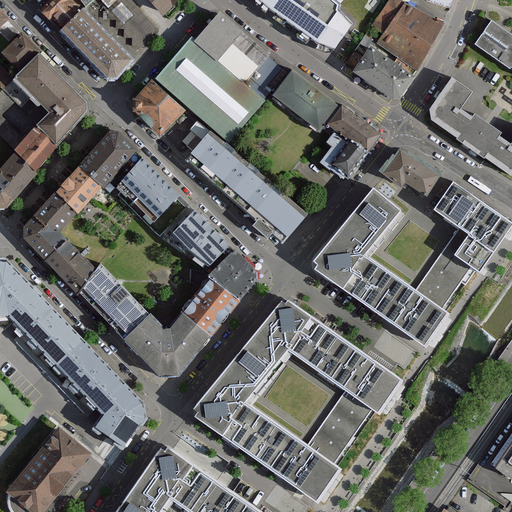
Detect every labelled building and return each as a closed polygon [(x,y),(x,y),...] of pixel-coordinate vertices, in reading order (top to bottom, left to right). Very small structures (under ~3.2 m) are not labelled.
[(84,8),(75,0),(54,0),(43,12),(62,31),(84,8)] [(155,38),(113,0),(98,0),(67,34),(117,79),(155,38)] [(141,0),(155,14),(170,0),(141,0)] [(260,0),(319,42),(335,49),(352,24),(336,7),(338,1),(337,0),(260,0)] [(425,0),(425,1),(449,9),(451,0),(425,0)] [(412,64),(436,22),(399,1),(375,44),(412,64)] [(194,43),(243,85),(268,55),(220,14),(194,43)] [(511,35),(490,20),(473,44),(511,70),(511,35)] [(38,56),(21,37),(0,54),(0,82),(3,86),(38,56)] [(243,85),(194,43),(161,82),(228,140),(262,101),(243,85)] [(407,75),(365,46),(350,66),(392,96),(407,75)] [(91,109),(39,61),(19,83),(54,116),(41,130),(57,145),(91,109)] [(273,95),(320,132),(327,124),(339,108),(292,72),(273,95)] [(469,142),(482,122),(470,114),(467,120),(455,112),(468,92),(452,81),(432,111),(431,117),(469,142)] [(165,135),(187,113),(157,84),(135,106),(165,135)] [(377,135),(339,108),(327,124),(336,131),(363,151),(377,135)] [(191,146),(205,128),(196,122),(182,140),(191,146)] [(499,133),(482,122),(469,142),(509,169),(511,169),(511,138),(506,148),(494,140),(499,133)] [(363,151),(336,131),(327,142),(333,147),(321,163),(342,179),(363,151)] [(56,152),(35,134),(17,156),(38,174),(56,152)] [(141,159),(115,135),(84,172),(109,192),(113,190),(141,159)] [(300,210),(218,138),(197,162),(279,234),(300,210)] [(443,174),(412,153),(409,151),(406,150),(403,150),(401,151),(399,152),(397,154),(382,175),(400,187),(404,182),(426,198),(443,174)] [(141,159),(113,190),(148,225),(178,193),(141,159)] [(32,176),(17,161),(2,176),(0,173),(0,202),(2,205),(32,176)] [(102,193),(83,173),(66,189),(85,209),(102,193)] [(511,222),(453,183),(435,210),(460,225),(469,232),(495,250),(504,236),(508,239),(511,232),(511,222)] [(373,188),(338,232),(369,254),(402,211),(373,188)] [(79,208),(62,191),(24,229),(50,254),(69,234),(61,226),(79,208)] [(182,231),(217,261),(230,245),(198,212),(182,231)] [(454,254),(469,232),(460,225),(416,287),(442,305),(470,266),(454,254)] [(369,254),(338,232),(318,256),(316,261),(318,267),(321,273),(343,288),(369,254)] [(495,250),(469,232),(454,254),(470,266),(483,273),(486,268),(484,266),(495,250)] [(100,268),(71,239),(52,258),(80,287),(100,268)] [(262,271),(238,252),(222,272),(246,291),(262,271)] [(416,287),(369,254),(343,288),(392,322),(416,287)] [(6,258),(0,258),(0,313),(9,312),(56,361),(82,336),(6,258)] [(151,312),(107,268),(89,286),(133,330),(151,312)] [(244,296),(220,277),(195,308),(219,327),(244,296)] [(442,305),(416,287),(392,322),(424,344),(450,312),(442,305)] [(291,346),(311,317),(288,303),(267,328),(291,346)] [(174,332),(154,314),(135,335),(179,373),(214,333),(191,313),(174,332)] [(319,365),(339,336),(311,317),(291,346),(319,365)] [(252,402),(291,346),(267,328),(223,381),(252,402)] [(143,399),(82,336),(56,361),(103,411),(95,423),(125,445),(147,414),(143,399)] [(349,386),(369,357),(339,336),(319,365),(349,386)] [(369,357),(349,386),(330,413),(355,430),(394,374),(369,357)] [(229,435),(252,402),(223,381),(196,412),(229,435)] [(256,453),(279,420),(252,402),(229,435),(256,453)] [(355,430),(330,413),(310,441),(287,475),(312,492),(355,430)] [(310,441),(279,420),(256,453),(287,475),(310,441)] [(59,424),(5,489),(33,511),(42,511),(92,451),(59,424)] [(511,438),(494,464),(511,477),(511,476),(511,438)] [(175,495),(195,466),(169,448),(166,452),(161,449),(144,473),(175,495)] [(198,511),(214,511),(230,491),(195,466),(175,495),(198,511)] [(163,511),(175,495),(144,473),(115,511),(163,511)] [(259,511),(230,491),(214,511),(259,511)]
